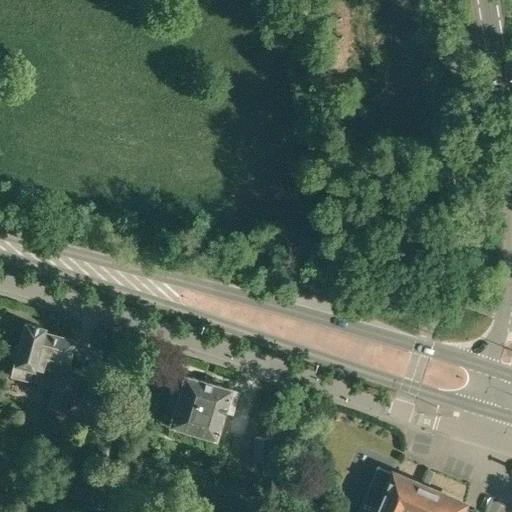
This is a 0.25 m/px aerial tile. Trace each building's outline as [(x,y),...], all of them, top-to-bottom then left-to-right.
[(78,373),(65,369),(73,338),(41,330),(42,325),(23,320),(12,362),(13,362),(10,374),(28,379),(31,367),(32,364),(39,366),(40,363),(50,366),(46,378),(53,379),(47,405),(61,409),(64,395),(71,397),(78,373)] [(238,390),(228,387),(229,386),(182,373),(167,423),(214,437),(222,410),(231,413),(238,390)] [(274,436),(254,435),(254,460),(275,460),(274,436)] [(129,472),(134,456),(117,450),(112,466),(129,472)] [(442,511),(449,495),(377,465),(357,511),(442,511)] [(449,495),(442,511),(475,511),(463,507),(465,502),(449,495)]
